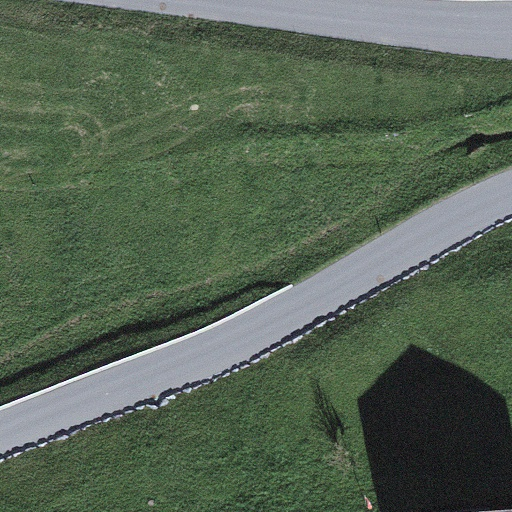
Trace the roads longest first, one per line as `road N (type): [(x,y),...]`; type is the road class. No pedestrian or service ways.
road 1 (unclassified): [(0,438),(511,205)]
road 2 (unclassified): [(511,49),(487,53),(91,0)]
